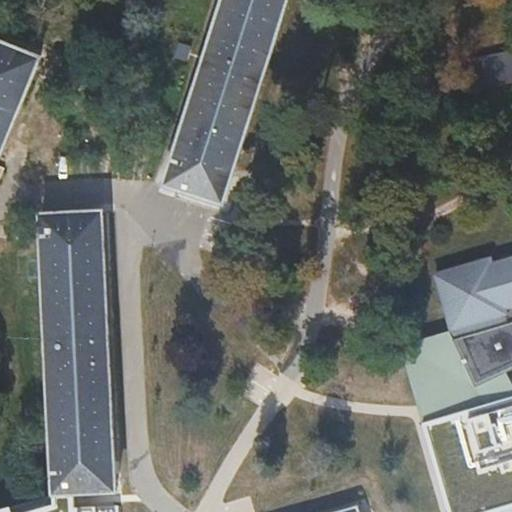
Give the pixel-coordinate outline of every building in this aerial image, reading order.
[(223,201),(285,0),(221,0),(164,183),(223,201)] [(0,164),(40,59),(0,43),(0,164)] [(121,493),(106,213),(43,215),(57,495),(121,493)] [(486,258),(436,273),(452,329),(503,315),(501,308),(511,304),(511,256),(488,264),(486,258)] [(452,329),(456,337),(511,320),(511,304),(501,308),(503,315),(452,329)] [(511,320),(456,337),(477,382),(504,369),(511,365),(511,320)] [(399,344),(425,423),(511,398),(511,384),(504,369),(477,382),(456,337),(452,329),(399,344)] [(511,398),(425,423),(450,511),(484,511),(511,504),(511,398)]
